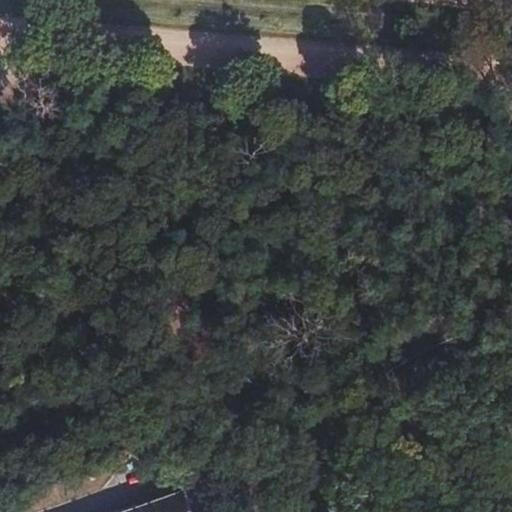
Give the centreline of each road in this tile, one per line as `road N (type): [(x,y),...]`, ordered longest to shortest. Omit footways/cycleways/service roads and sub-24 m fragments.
road 1 (track): [(36,1),(182,335)]
road 2 (track): [(182,335),(329,271),(511,218)]
road 3 (track): [(0,423),(182,335)]
road 4 (track): [(182,335),(260,511)]
